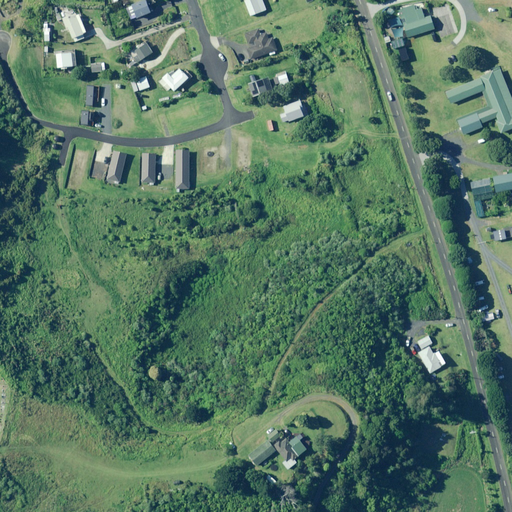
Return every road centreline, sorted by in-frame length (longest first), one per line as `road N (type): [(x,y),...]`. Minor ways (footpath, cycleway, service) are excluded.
road 1 (unclassified): [(511,511),(464,320),(360,0)]
road 2 (residential): [(278,420),(321,395),(353,415),(351,441),(312,511)]
